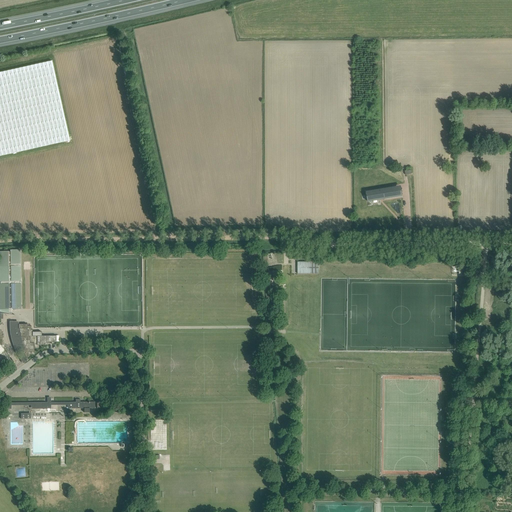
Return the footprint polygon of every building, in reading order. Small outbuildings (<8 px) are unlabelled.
[(0,155),(70,140),(52,61),(0,72),(0,155)] [(401,186),(366,191),(368,202),(403,196),(401,186)] [(20,266),(19,266),(19,264),(20,264),(20,250),(10,250),(10,251),(0,251),(0,281),(0,284),(0,283),(0,312),(14,315),(15,315),(9,314),(9,309),(21,309),(21,283),(21,281),(20,266)] [(319,262),(298,262),(298,274),(319,274),(319,262)] [(28,326),(28,324),(18,324),(18,322),(13,322),(13,324),(13,327),(13,329),(13,331),(14,334),(14,336),(15,338),(15,341),(16,343),(17,345),(18,347),(19,349),(20,351),(21,354),(22,356),(23,358),(25,360),(27,358),(31,355),(34,355),(34,350),(34,348),(39,348),(39,345),(47,345),(47,342),(57,342),(57,335),(42,336),(42,332),(33,332),(33,329),(31,329),(31,326),(28,326)] [(51,406),(51,401),(51,397),(47,397),(47,401),(47,402),(6,403),(6,409),(11,409),(11,405),(31,405),(31,409),(51,409),(51,406)] [(76,402),(54,402),(54,405),(68,405),(68,408),(69,408),(84,408),(84,413),(90,412),(90,408),(95,408),(95,407),(95,402),(80,402),(80,399),(76,399),(76,402)]
